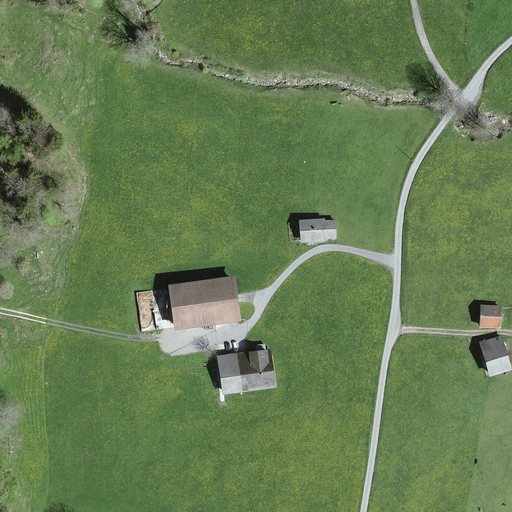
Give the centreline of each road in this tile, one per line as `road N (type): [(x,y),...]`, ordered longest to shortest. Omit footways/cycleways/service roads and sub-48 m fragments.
road 1 (unclassified): [(364,511),(406,189),(417,159),(511,42)]
road 2 (track): [(162,337),(0,311)]
